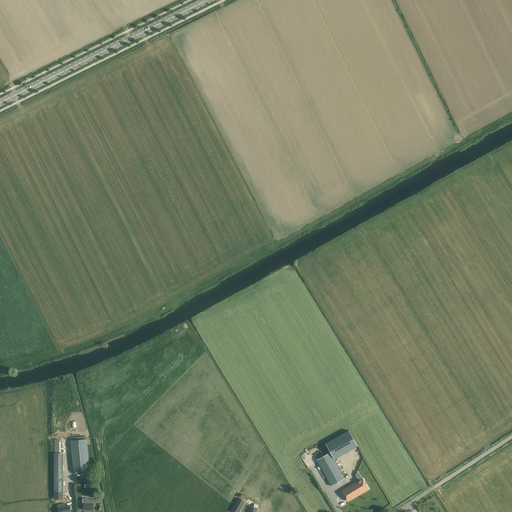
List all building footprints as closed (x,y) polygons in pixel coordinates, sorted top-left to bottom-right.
[(87,439),(71,441),(74,472),(90,471),(87,439)] [(345,479),(330,452),(316,460),(331,487),(345,479)] [(55,453),(55,499),(63,499),(63,453),(55,453)] [(368,489),(362,478),(341,491),(347,501),(368,489)] [(238,511),(245,501),(239,497),(232,510),(234,511),(238,511)] [(66,506),(65,503),(58,505),(58,507),(59,511),(70,511),(71,511),(69,505),(66,506)]
